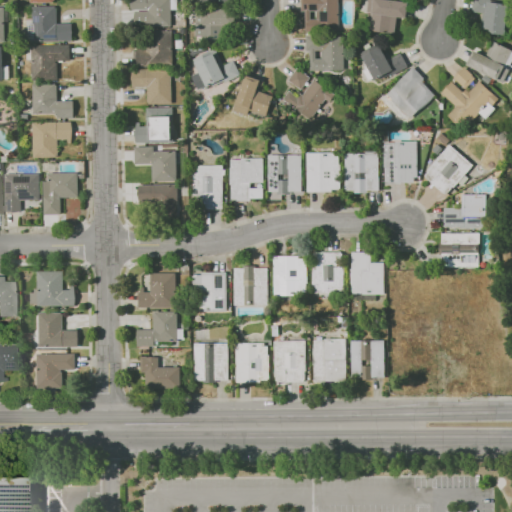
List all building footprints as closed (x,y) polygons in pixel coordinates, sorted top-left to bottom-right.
[(131,0),(178,0),(178,10),(172,10),(172,27),(148,27),(148,8),(131,8),(131,0)] [(339,0),(340,30),(307,31),(306,11),(303,11),(302,0),(339,0)] [(371,0),(397,0),(410,2),(407,19),(398,17),(395,34),(367,30),(371,0)] [(484,32),(487,13),(472,11),(473,0),(491,0),(491,1),(509,3),(505,34),(484,32)] [(33,7),(57,6),(57,23),(73,23),(73,40),(34,41),(33,7)] [(235,9),(235,25),(218,25),(218,44),(199,44),(200,9),(235,9)] [(147,31),(173,31),(173,65),(139,65),(139,49),(148,49),(147,31)] [(345,69),(311,70),(310,51),(306,51),(306,35),(321,34),(321,36),(344,35),(345,69)] [(466,65),(473,50),(486,57),(494,41),(511,49),(511,63),(509,69),(510,69),(503,83),(466,65)] [(32,45),(70,44),(71,60),(58,60),(58,79),(32,79),(32,45)] [(374,80),(362,57),(364,56),(362,52),(376,44),(378,48),(381,46),(386,54),(388,53),(391,58),(401,52),(409,67),(391,77),(389,74),(379,79),(378,78),(374,80)] [(194,59),(216,48),(224,65),(235,60),(242,74),(225,82),(225,81),(213,87),(212,84),(207,86),(199,90),(192,76),(200,72),(194,59)] [(435,95),(410,117),(388,93),(400,82),(399,81),(414,67),(424,78),(422,80),(435,95)] [(455,78),(464,67),(476,78),(466,89),(455,78)] [(301,90),(288,80),(298,68),(311,78),(301,90)] [(132,69),(172,69),(172,104),(148,104),(148,86),(133,86),(132,69)] [(234,110),(246,74),(262,79),(258,90),(275,96),(268,116),(251,110),(249,115),(234,110)] [(311,118),(284,97),(290,90),(296,95),(299,91),(303,95),(315,79),(335,94),(330,102),(326,99),(311,118)] [(448,115),(457,106),(442,92),(452,81),(464,92),(467,89),(470,92),(480,81),(499,98),(492,105),(489,102),(464,129),(448,115)] [(33,84),(58,83),(58,101),(74,100),(74,117),(58,118),(58,113),(34,113),(33,84)] [(147,108),(174,107),(174,143),(137,143),(136,122),(141,122),(141,126),(147,126),(147,108)] [(34,122),(72,121),(72,139),(58,139),(58,157),(34,157),(34,122)] [(440,137),(443,133),(451,140),(447,144),(440,137)] [(386,183),(386,167),(384,167),(384,150),(386,150),(386,142),(396,142),(396,141),(418,141),(418,177),(415,177),(415,183),(386,183)] [(135,147),(154,146),(154,144),(162,144),(163,150),(177,150),(178,180),(154,181),(154,163),(135,163),(135,147)] [(446,194),(425,176),(428,172),(427,170),(450,144),(474,165),(454,187),(453,186),(446,194)] [(438,144),(443,148),(438,154),(433,150),(438,144)] [(307,153),(336,152),(336,155),(341,155),(341,189),(333,189),(333,192),(307,192),(307,153)] [(346,153),(379,153),(379,191),(347,191),(346,153)] [(269,155),(302,154),(303,191),(290,191),(290,194),(281,194),(281,201),(269,201),(269,155)] [(230,159),(243,159),(243,158),(264,158),(264,182),(251,182),(251,188),(264,187),(264,198),(251,198),(251,200),(231,200),(231,187),(230,187),(230,159)] [(194,165),(224,165),(224,169),(226,169),(226,175),(224,175),(224,209),(205,209),(205,199),(194,199),(194,165)] [(5,173),(40,173),(40,200),(22,200),(22,207),(26,207),(26,212),(5,212),(5,173)] [(49,173),(78,173),(78,197),(61,197),(61,214),(44,214),(44,181),(49,181),(49,173)] [(140,185),(178,184),(178,203),(140,204),(140,185)] [(445,226),(445,207),(463,208),(463,194),(488,194),(487,227),(445,226)] [(442,267),(442,253),(446,253),(446,248),(453,248),(453,243),(442,243),(442,233),(480,233),(480,243),(460,243),(460,248),(479,248),(479,267),(442,267)] [(313,252),(344,251),(344,290),(313,290),(313,252)] [(352,252),(371,252),(371,262),(384,262),(384,294),(364,294),(364,293),(352,293),(352,252)] [(274,256),(299,256),(299,258),(307,258),(308,295),(274,295),(274,256)] [(268,267),(268,305),(235,305),(235,268),(243,268),(243,265),(256,265),(256,268),(268,267)] [(32,306),(31,292),(35,292),(35,289),(38,289),(37,272),(64,271),(64,290),(75,290),(76,305),(32,306)] [(193,274),(202,274),(202,272),(226,272),(226,311),(198,311),(198,308),(193,308),(193,274)] [(151,273),(177,273),(176,307),(138,307),(138,292),(151,292),(151,273)] [(19,317),(0,317),(0,276),(2,276),(2,281),(18,281),(19,317)] [(178,312),(178,330),(184,330),(184,339),(178,339),(178,342),(154,342),(154,347),(138,347),(138,330),(154,330),(154,312),(178,312)] [(42,314),(65,314),(65,315),(66,315),(66,332),(81,332),(81,348),(42,348),(42,314)] [(398,334),(430,334),(430,336),(456,336),(456,328),(468,328),(468,362),(457,362),(442,349),(432,349),(432,362),(398,362),(398,334)] [(315,382),(314,340),(325,340),(325,338),(345,338),(345,341),(347,341),(347,381),(315,382)] [(275,382),(274,341),(307,340),(307,381),(275,382)] [(352,377),(351,340),(385,340),(385,376),(373,376),(373,379),(360,379),(360,377),(352,377)] [(229,343),(229,380),(217,380),(217,382),(204,383),(204,380),(196,380),(195,344),(229,343)] [(237,343),(266,343),(266,346),(269,346),(269,355),(270,355),(270,379),(262,379),(262,382),(237,382),(237,343)] [(0,346),(22,346),(22,372),(4,372),(4,379),(8,379),(8,383),(0,384),(0,346)] [(40,355),(78,355),(78,370),(64,370),(64,373),(66,373),(66,389),(40,389),(40,355)] [(183,368),(184,389),(149,390),(148,373),(144,373),(144,358),(150,357),(150,359),(162,359),(162,369),(183,368)] [(0,511),(0,476),(32,476),(32,511),(0,511)]
